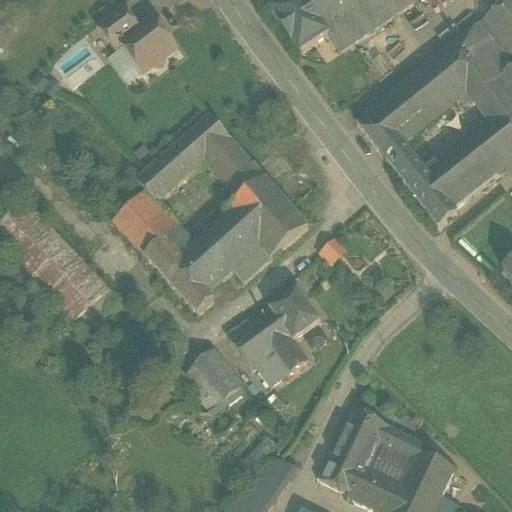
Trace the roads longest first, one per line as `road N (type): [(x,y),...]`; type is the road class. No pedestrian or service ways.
road 1 (tertiary): [(511,347),(378,210),(223,0)]
road 2 (track): [(290,511),(347,377),(373,337),(446,283)]
road 3 (unknown): [(442,36),(320,133)]
